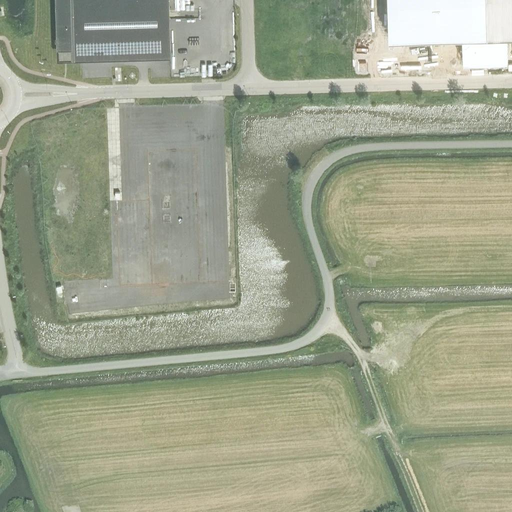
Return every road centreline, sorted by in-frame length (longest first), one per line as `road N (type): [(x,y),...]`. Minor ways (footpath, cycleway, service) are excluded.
road 1 (unclassified): [(18,374),(303,341),(324,320),(329,299),(307,210),(322,167),(364,148),(511,144)]
road 2 (unclassified): [(249,89),(511,82)]
road 3 (track): [(324,320),(357,351),(419,511)]
road 4 (unclassified): [(116,93),(249,89)]
